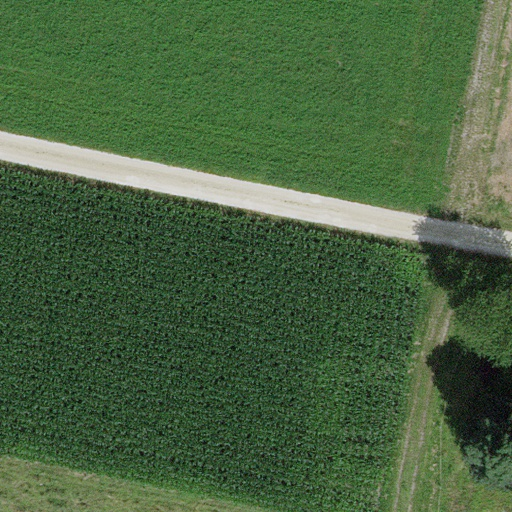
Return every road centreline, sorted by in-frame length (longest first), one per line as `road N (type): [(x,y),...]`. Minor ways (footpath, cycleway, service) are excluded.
road 1 (track): [(492,0),(470,127),(476,240),(431,357),(407,511)]
road 2 (track): [(511,246),(0,146)]
